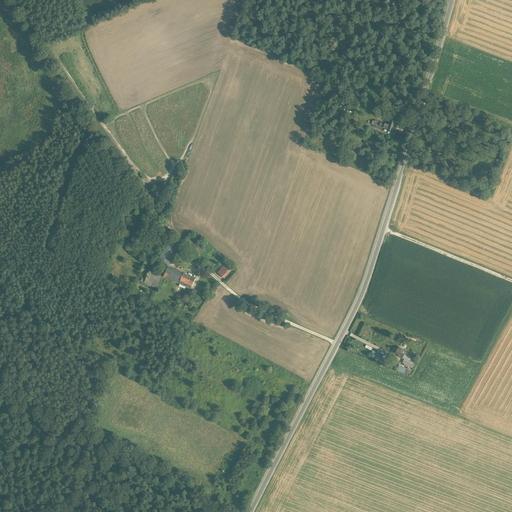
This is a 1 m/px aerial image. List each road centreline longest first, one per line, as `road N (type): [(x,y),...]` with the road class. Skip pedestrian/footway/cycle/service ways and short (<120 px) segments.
road 1 (tertiary): [(251,511),(357,304),(451,0)]
road 2 (track): [(337,343),(236,296),(150,203)]
road 3 (track): [(511,280),(380,227)]
